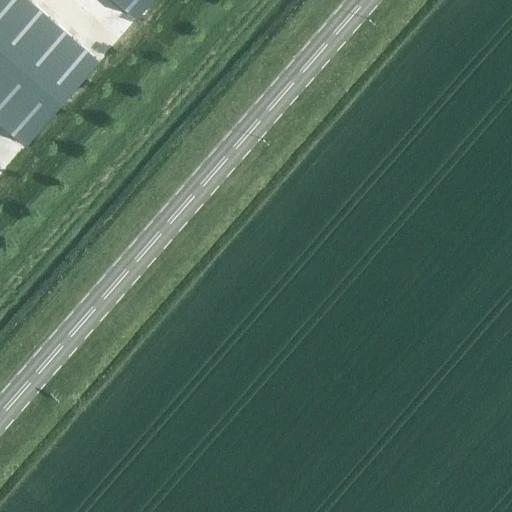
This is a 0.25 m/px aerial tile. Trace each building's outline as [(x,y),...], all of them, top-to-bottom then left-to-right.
[(28,0),(0,0),(0,38),(32,2),(28,0)] [(116,0),(115,1),(136,19),(152,0),(116,0)] [(32,2),(0,38),(0,50),(16,65),(54,23),(32,2)] [(54,23),(16,65),(39,85),(77,43),(54,23)] [(77,43),(39,85),(62,106),(100,63),(77,43)] [(0,50),(0,83),(16,65),(0,50)] [(16,65),(0,83),(0,126),(2,128),(39,85),(16,65)] [(39,85),(2,128),(25,148),(62,106),(39,85)]
